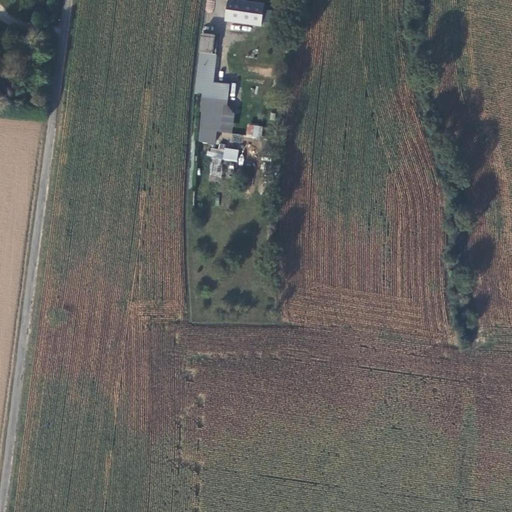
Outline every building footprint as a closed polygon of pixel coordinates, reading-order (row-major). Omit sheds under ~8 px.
[(264,3),(240,0),(228,0),(226,20),(261,26),(262,21),(263,9),(264,3)] [(272,10),(263,9),(262,21),(270,22),(272,10)] [(215,34),(202,33),(199,51),(200,51),(213,53),(215,34)] [(213,53),(200,51),(196,75),(206,75),(198,141),(215,143),(217,132),(232,133),(235,114),(228,105),(230,85),(213,83),(216,54),(213,53)] [(247,125),(246,137),(261,138),(262,126),(247,125)] [(237,161),(238,148),(218,146),(217,150),(211,149),(208,179),(221,180),(222,160),(237,161)]
